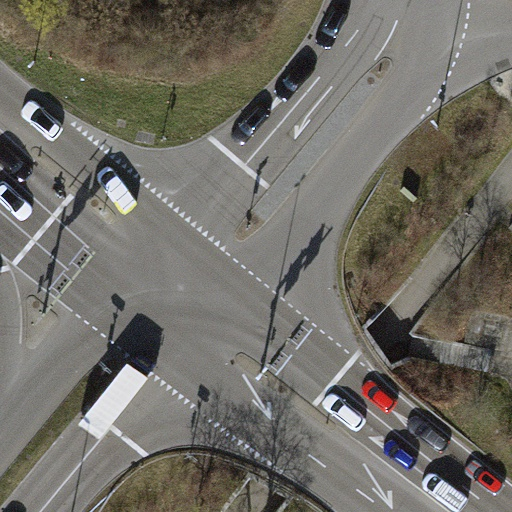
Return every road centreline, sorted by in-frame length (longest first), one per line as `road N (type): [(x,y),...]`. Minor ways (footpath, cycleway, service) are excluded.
road 1 (residential): [(403,0),(380,65),(171,297)]
road 2 (primary): [(171,297),(450,511)]
road 3 (unclassified): [(171,297),(0,496)]
road 4 (primary): [(0,133),(171,297)]
